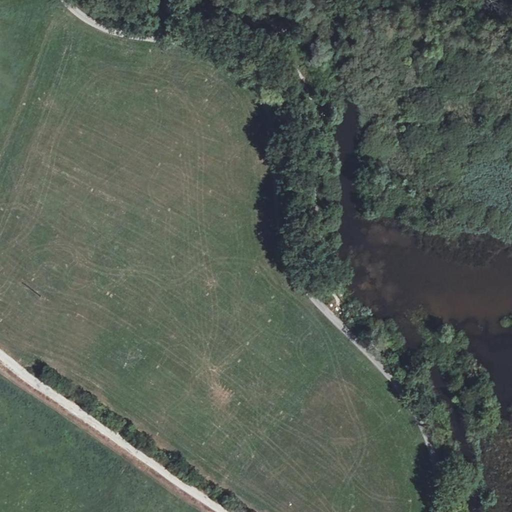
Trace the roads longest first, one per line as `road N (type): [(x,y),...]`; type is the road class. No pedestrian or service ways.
road 1 (unclassified): [(449,511),(417,424),(307,305),(277,127),(229,85),(121,63),(95,49),(58,0)]
road 2 (unclassified): [(0,350),(227,511)]
